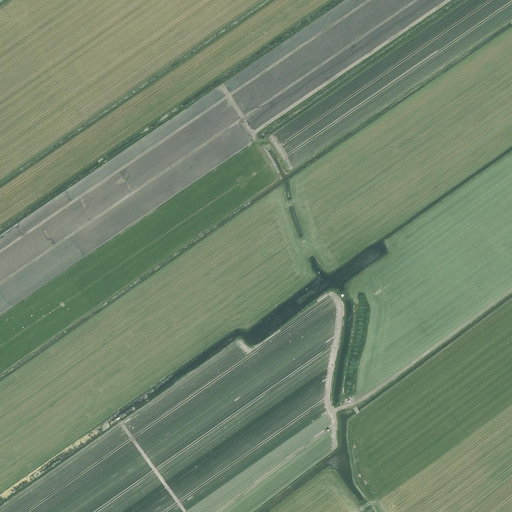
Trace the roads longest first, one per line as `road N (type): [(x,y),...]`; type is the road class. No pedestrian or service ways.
road 1 (track): [(309,241),(293,181),(511,32)]
road 2 (track): [(360,415),(353,403),(511,290)]
